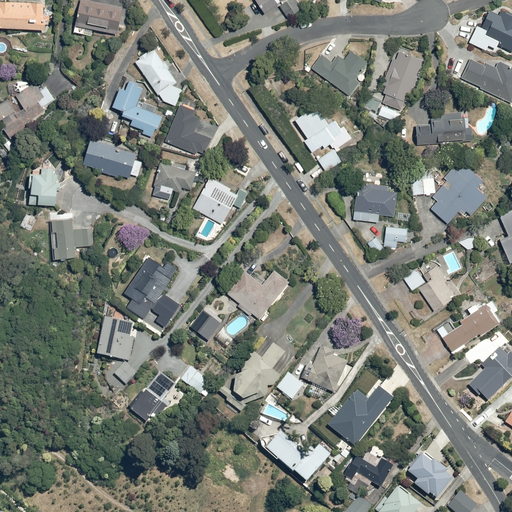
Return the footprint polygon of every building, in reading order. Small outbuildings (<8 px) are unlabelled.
[(0,0),(0,26),(46,29),(46,20),(50,20),(50,15),(44,15),(44,3),(0,0)] [(124,5),(96,0),(80,0),(77,25),(119,33),(119,28),(126,29),(128,15),(123,14),(124,5)] [(278,0),(280,2),(279,3),(291,21),(306,11),(298,0),(278,0)] [(500,14),(491,10),(482,28),(478,26),(470,44),(495,56),(500,46),(511,52),(511,12),(503,8),(500,14)] [(179,80),(162,56),(164,55),(160,49),(158,50),(156,48),(149,52),(147,50),(140,55),(141,56),(136,59),(158,95),(161,94),(165,101),(176,105),(186,90),(175,83),(179,80)] [(426,60),(401,50),(397,60),(394,59),(383,85),(387,87),(383,94),(387,95),(379,115),(395,122),(398,112),(403,114),(426,60)] [(312,68),(351,97),(365,82),(358,77),(368,65),(353,51),(345,60),(339,56),(333,63),(324,55),(312,68)] [(461,78),(511,103),(511,67),(501,62),(497,70),(471,57),(461,78)] [(15,83),(21,92),(17,95),(15,93),(0,103),(0,113),(8,124),(5,126),(14,139),(30,127),(28,124),(47,111),(45,108),(56,101),(40,78),(32,85),(25,76),(15,83)] [(122,85),(114,104),(126,109),(124,115),(134,119),(132,124),(144,129),(143,132),(153,136),(157,125),(160,127),(164,114),(138,104),(146,83),(131,78),(128,87),(122,85)] [(183,102),(166,139),(204,156),(212,137),(195,129),(203,111),(183,102)] [(319,105),(296,121),(309,139),(305,141),(314,154),(323,147),(325,150),(334,144),(336,147),(353,136),(345,125),(342,127),(338,121),(333,124),(319,105)] [(432,125),(417,125),(418,146),(469,144),(467,117),(463,117),(462,112),(441,113),(441,117),(431,118),(432,125)] [(93,136),(85,161),(103,166),(102,171),(119,176),(120,174),(130,177),(131,173),(140,176),(145,160),(138,157),(140,150),(93,136)] [(335,149),(318,161),(327,174),(344,162),(335,149)] [(198,171),(162,160),(154,185),(156,185),(153,194),(171,199),(175,189),(182,191),(184,185),(193,188),(198,171)] [(61,163),(42,162),(34,168),(34,171),(31,171),(31,174),(34,174),(33,190),(40,191),(39,202),(59,204),(61,181),(59,180),(61,163)] [(438,202),(432,209),(449,225),(460,212),(469,220),(489,196),(480,189),(486,182),(466,165),(460,172),(454,167),(445,179),(448,182),(433,199),(438,202)] [(211,175),(194,206),(225,223),(235,203),(242,207),(250,190),(242,186),(238,193),(231,190),(233,186),(211,175)] [(413,179),(413,195),(436,195),(436,179),(413,179)] [(357,184),(355,219),(380,221),(380,216),(397,217),(398,194),(389,193),(390,186),(357,184)] [(511,209),(501,215),(508,230),(511,227),(511,209)] [(32,216),(24,213),(19,226),(26,229),(32,216)] [(74,218),(54,219),(54,231),(59,230),(59,247),(56,247),(57,257),(76,256),(76,246),(95,245),(94,226),(74,227),(74,218)] [(409,228),(387,227),(386,248),(398,249),(399,242),(408,243),(409,228)] [(511,234),(502,239),(511,260),(511,259),(511,234)] [(479,244),(475,235),(461,240),(465,249),(479,244)] [(378,238),(369,244),(378,257),(387,250),(378,238)] [(139,264),(142,266),(125,293),(132,297),(127,305),(146,317),(152,308),(161,314),(158,320),(167,326),(182,302),(164,290),(179,266),(167,259),(165,262),(147,251),(139,264)] [(440,255),(403,276),(412,291),(420,286),(433,309),(460,294),(452,279),(447,282),(444,278),(450,274),(440,255)] [(254,312),(261,317),(291,279),(275,267),(264,282),(245,268),(228,292),(241,302),(239,305),(252,314),(254,312)] [(452,318),(438,328),(457,354),(488,333),(486,331),(502,320),(489,301),(481,306),(477,301),(470,306),(466,300),(457,306),(465,317),(461,319),(463,322),(457,326),(452,318)] [(222,324),(206,311),(193,328),(203,336),(206,332),(212,336),(222,324)] [(133,330),(135,319),(106,314),(99,353),(131,359),(135,337),(137,338),(138,331),(133,330)] [(234,338),(224,328),(216,335),(226,346),(234,338)] [(263,355),(255,350),(225,382),(219,389),(242,410),(248,403),(261,397),(265,399),(283,372),(277,368),(288,350),(273,341),(263,355)] [(337,349),(323,343),(314,365),(309,363),(303,376),(308,378),(307,380),(335,392),(349,359),(335,353),(337,349)] [(511,356),(501,345),(483,363),(486,366),(473,379),(481,386),(478,388),(488,399),(511,375),(511,356)] [(139,371),(127,360),(116,372),(128,383),(139,371)] [(192,365),(181,378),(201,393),(211,380),(192,365)] [(162,369),(132,407),(149,420),(153,416),(163,424),(185,396),(175,388),(179,382),(162,369)] [(306,384),(290,371),(278,386),(294,399),(306,384)] [(380,385),(370,397),(359,388),(329,424),(356,445),(395,397),(380,385)] [(286,424),(267,446),(307,481),(333,451),(322,441),(315,449),(286,424)] [(378,457),(380,453),(372,449),(370,452),(368,451),(364,457),(356,452),(342,476),(357,484),(360,479),(371,485),(374,480),(382,485),(396,460),(386,454),(382,460),(378,457)] [(408,470),(409,470),(418,477),(415,481),(430,493),(430,492),(439,498),(457,474),(424,449),(408,470)] [(415,511),(424,502),(400,483),(379,510),(381,511),(415,511)] [(461,490),(448,505),(456,511),(468,511),(476,504),(461,490)] [(361,493),(344,511),(369,511),(375,505),(361,493)]
